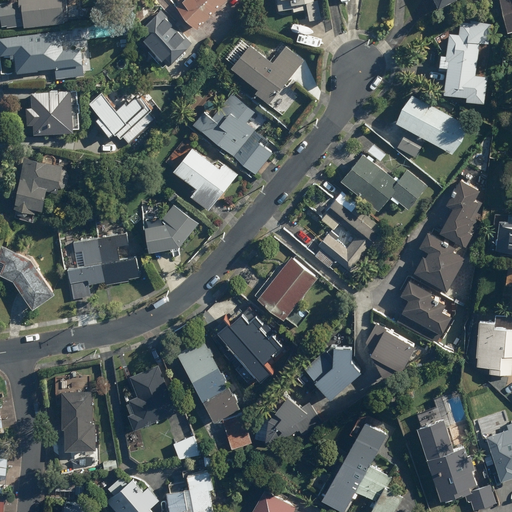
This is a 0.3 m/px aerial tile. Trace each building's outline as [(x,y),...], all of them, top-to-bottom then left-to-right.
[(18,0),(18,1),(0,2),(0,10),(1,26),(7,25),(7,27),(24,25),(24,27),(64,23),(62,0),(18,0)] [(175,7),(196,29),(226,0),(175,0),(178,4),(175,7)] [(280,0),(282,10),(292,8),(292,12),(305,10),(304,3),(315,1),(314,0),(280,0)] [(433,0),(438,10),(458,0),(433,0)] [(511,0),(499,0),(507,33),(511,32),(511,0)] [(183,52),(193,43),(162,9),(135,32),(160,60),(162,59),(168,65),(175,59),(176,61),(185,53),(183,52)] [(446,71),(444,95),(466,97),(466,102),(485,104),(487,77),(477,76),(480,42),(490,43),(492,23),(469,21),(468,27),(450,25),(448,55),(440,55),(439,71),(446,71)] [(89,25),(90,38),(125,35),(123,22),(89,25)] [(15,53),(17,73),(38,71),(38,70),(82,65),(80,49),(63,50),(61,31),(0,37),(0,50),(0,55),(15,53)] [(255,93),(269,104),(304,60),(286,45),(272,62),(250,44),(230,68),(257,90),(255,93)] [(34,134),(72,131),(70,90),(31,93),(32,108),(26,108),(27,125),(33,125),(34,134)] [(416,155),(425,139),(452,155),(469,126),(412,92),(395,121),(407,128),(398,144),(416,155)] [(123,135),(128,141),(154,118),(149,112),(152,109),(141,96),(137,99),(135,97),(126,105),(124,103),(115,110),(101,93),(89,103),(100,116),(95,120),(108,136),(113,132),(114,133),(115,132),(120,138),(123,135)] [(234,156),(256,174),(273,153),(258,141),(261,136),(255,130),(256,129),(247,122),(255,111),(232,93),(212,118),(203,111),(193,124),(234,156)] [(190,196),(209,210),(238,173),(224,163),(220,169),(192,147),(173,170),(196,188),(190,196)] [(381,166),(379,168),(363,153),(341,177),(376,209),(391,193),(406,207),(426,185),(407,167),(395,180),(381,166)] [(23,158),(13,214),(24,216),(27,214),(27,211),(35,213),(35,209),(41,210),(45,190),(57,192),(62,165),(23,158)] [(473,199),(479,187),(459,177),(445,203),(451,206),(438,231),(466,246),(473,233),(467,230),(473,219),(469,217),(477,201),(473,199)] [(337,260),(351,271),(371,246),(380,253),(396,232),(343,191),(338,187),(322,207),(326,211),(321,218),(329,224),(317,240),(323,245),(315,254),(332,267),(337,260)] [(148,252),(178,247),(197,223),(173,204),(163,217),(168,221),(165,224),(144,227),(148,252)] [(511,220),(497,219),(495,250),(511,251),(511,220)] [(444,289),(463,255),(442,243),(444,239),(427,230),(419,245),(424,248),(411,272),(444,289)] [(68,268),(73,298),(92,295),(89,284),(105,281),(106,285),(130,280),(129,278),(141,276),(137,256),(120,260),(117,246),(128,244),(126,232),(74,242),(75,251),(82,250),(85,265),(68,268)] [(0,274),(13,281),(32,309),(54,294),(31,260),(2,246),(0,250),(0,260),(5,263),(0,272),(0,274)] [(317,277),(291,255),(256,297),(282,319),(317,277)] [(401,311),(396,320),(438,341),(452,314),(442,308),(445,302),(430,294),(431,291),(407,278),(399,293),(404,296),(401,300),(405,302),(400,311),(401,311)] [(273,347),(239,312),(212,338),(225,351),(235,341),(257,363),(273,347)] [(511,327),(494,327),(494,321),(477,320),(475,365),(488,366),(488,372),(511,373),(511,327)] [(412,345),(376,323),(365,341),(389,384),(412,345)] [(203,399),(230,385),(204,337),(177,351),(203,399)] [(293,340),(286,349),(297,359),(304,351),(293,340)] [(328,396),(361,367),(352,359),(350,346),(332,346),(332,357),(317,356),(304,368),(328,396)] [(177,412),(159,364),(129,375),(136,395),(128,398),(133,411),(127,413),(133,428),(177,412)] [(230,385),(203,399),(214,419),(241,405),(230,385)] [(65,429),(64,450),(95,451),(96,421),(92,421),(92,392),(61,391),(60,428),(65,429)] [(300,406),(286,392),(258,414),(254,437),(275,446),(285,431),(298,440),(323,420),(309,400),(300,406)] [(480,403),(467,407),(473,426),(485,423),(480,403)] [(243,411),(222,417),(231,449),(252,443),(243,411)] [(511,420),(508,422),(506,416),(496,419),(500,431),(486,436),(500,479),(511,475),(511,420)] [(200,446),(188,418),(169,426),(181,454),(200,446)] [(474,510),(497,503),(491,482),(477,486),(472,470),(475,469),(470,454),(467,455),(464,445),(453,448),(444,419),(417,427),(439,501),(469,492),(474,510)] [(387,434),(363,421),(321,498),(344,511),(356,489),(376,501),(390,475),(370,464),(387,434)] [(165,491),(169,511),(210,511),(206,489),(212,488),(208,469),(186,474),(188,482),(170,485),(171,490),(165,491)] [(122,474),(108,487),(113,492),(104,500),(114,511),(118,511),(122,509),(125,511),(156,511),(150,505),(159,497),(147,485),(142,489),(130,476),(127,479),(122,474)] [(262,488),(250,511),(291,511),(296,505),(262,488)] [(82,511),(83,501),(63,501),(62,511),(82,511)]
